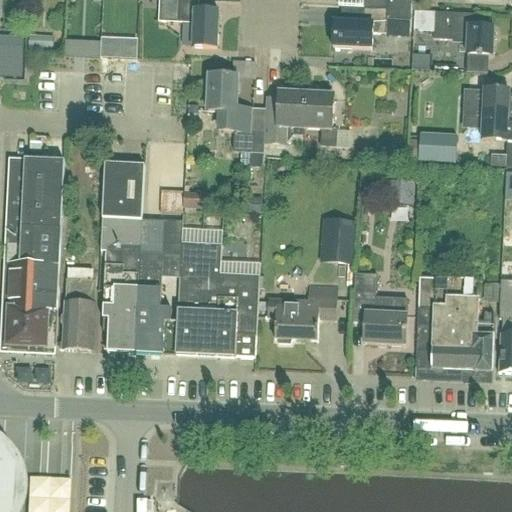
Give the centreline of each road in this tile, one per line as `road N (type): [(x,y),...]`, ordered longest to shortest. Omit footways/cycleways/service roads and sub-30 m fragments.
road 1 (tertiary): [(511,429),(127,414)]
road 2 (residential): [(179,126),(0,117)]
road 3 (tertiary): [(127,414),(0,406)]
